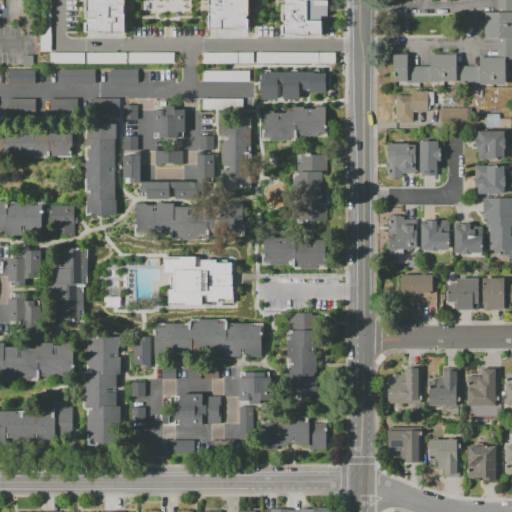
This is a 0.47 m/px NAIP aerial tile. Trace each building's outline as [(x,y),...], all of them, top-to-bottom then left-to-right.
[(39,0),(39,51),(50,51),(50,0),(39,0)] [(83,0),(247,0),(247,30),(207,30),(207,0),(124,0),(124,32),(83,32),(83,0)] [(281,0),(281,20),(306,20),(307,15),(327,15),(327,0),(281,0)] [(511,0),(511,60),(506,60),(506,85),(479,85),(479,82),(455,82),(455,81),(433,81),(433,83),(406,83),(406,81),(393,81),(393,51),(407,51),(407,66),(430,66),(430,52),(456,52),(456,65),(479,65),(479,57),(497,57),(497,38),(485,38),(485,12),(501,12),(501,0),(511,0)] [(255,51),(255,63),(334,63),(334,52),(255,51)] [(49,52),(49,63),(83,63),(83,52),(49,52)] [(85,52),(85,63),(125,63),(125,52),(85,52)] [(127,52),(127,63),(172,63),(172,52),(127,52)] [(201,52),(201,63),(252,63),(252,52),(201,52)] [(60,83),(60,69),(94,68),(94,83),(60,83)] [(110,83),(110,69),(137,69),(138,82),(110,83)] [(202,69),(201,80),(247,80),(247,69),(202,69)] [(7,83),(7,70),(35,70),(35,83),(7,83)] [(260,73),(259,99),(275,99),(276,84),(281,84),(281,99),(298,99),(298,89),(308,89),(308,93),(325,93),(325,73),(260,73)] [(395,122),(395,96),(411,96),(411,91),(427,91),(427,112),(413,111),(413,122),(395,122)] [(92,98),(120,98),(119,112),(92,112),(92,98)] [(50,99),(77,100),(77,113),(50,113),(50,99)] [(7,100),(35,100),(35,114),(7,114),(7,100)] [(122,119),(122,105),(136,105),(136,119),(122,119)] [(152,133),(152,110),(162,110),(162,107),(174,106),(174,110),(185,110),(185,133),(178,133),(178,138),(159,138),(159,133),(152,133)] [(201,120),(201,106),(214,106),(214,120),(201,120)] [(263,137),(263,111),(273,111),(273,113),(287,113),(287,111),(292,111),(292,107),(303,107),(303,109),(307,109),(307,110),(310,110),(310,109),(314,109),(314,107),(325,107),(325,133),(318,133),(318,137),(300,136),(300,133),(296,133),(296,139),(293,139),(293,137),(288,137),(288,141),(269,140),(269,137),(263,137)] [(442,122),(441,108),(468,107),(468,122),(442,122)] [(220,136),(220,119),(246,119),(246,117),(250,117),(250,153),(246,153),(247,173),(233,173),(233,185),(220,185),(220,169),(223,169),(223,161),(221,161),(221,143),(223,143),(223,136),(220,136)] [(498,128),(498,118),(510,118),(510,128),(498,128)] [(88,190),(88,178),(84,178),(85,161),(88,161),(88,148),(86,148),(86,123),(115,123),(115,199),(116,199),(116,216),(86,216),(86,190),(88,190)] [(0,128),(50,129),(50,125),(74,125),(74,148),(73,148),(73,156),(66,156),(66,157),(49,157),(49,155),(37,155),(37,159),(20,159),(20,155),(10,155),(10,160),(0,160),(0,128)] [(478,159),(478,152),(475,152),(475,147),(474,147),(474,137),(477,137),(477,131),(504,131),(504,138),(505,138),(505,149),(504,149),(504,159),(478,159)] [(137,136),(137,149),(123,149),(123,135),(137,136)] [(200,150),(199,136),(213,136),(213,150),(200,150)] [(420,141),(438,141),(438,147),(440,147),(440,166),(436,166),(437,175),(421,175),(421,173),(420,173),(420,141)] [(387,176),(387,168),(385,168),(386,162),(387,162),(387,143),(408,143),(408,144),(415,145),(414,173),(402,173),(402,176),(387,176)] [(154,165),(154,151),(181,151),(181,165),(154,165)] [(139,155),(139,182),(129,182),(129,177),(123,177),(123,155),(139,155)] [(195,155),(201,155),(213,155),(213,177),(196,177),(195,155)] [(300,175),(300,165),(303,165),(303,156),(329,156),(329,178),(324,178),(324,184),(321,184),(321,188),(319,188),(319,190),(322,190),(322,195),(325,195),(325,205),(330,205),(330,224),(300,224),(300,192),(292,192),(292,175),(300,175)] [(507,194),(480,194),(480,193),(474,193),(474,166),(486,166),(507,166),(507,194)] [(197,182),(203,182),(203,191),(197,191),(197,198),(175,198),(175,187),(169,187),(169,198),(146,199),(146,192),(141,192),(141,182),(193,181),(193,182),(197,182)] [(490,249),(490,226),(486,226),(486,219),(487,219),(487,213),(483,213),(483,198),(511,198),(511,226),(511,235),(511,257),(503,257),(503,254),(497,254),(497,253),(494,253),(494,249),(490,249)] [(0,201),(8,201),(8,205),(14,205),(14,201),(32,201),(32,205),(42,205),(41,235),(4,234),(4,231),(0,231),(0,201)] [(134,203),(146,203),(146,205),(156,205),(156,203),(172,203),(172,207),(212,207),(213,205),(231,205),(231,203),(241,203),(241,232),(230,232),(230,236),(214,235),(214,232),(206,232),(206,236),(198,236),(198,240),(179,240),(179,236),(169,236),(169,231),(160,231),(160,235),(141,235),(141,226),(134,226),(134,203)] [(46,212),(51,212),(52,206),(74,206),(74,217),(77,217),(77,223),(75,223),(75,236),(69,236),(69,234),(62,234),(62,229),(55,229),(55,223),(46,223),(46,212)] [(389,249),(389,235),(392,235),(392,231),(388,231),(388,217),(391,217),(391,215),(400,215),(400,217),(404,217),(404,219),(416,219),(416,248),(410,248),(410,249),(389,249)] [(421,249),(421,223),(427,223),(427,220),(449,221),(449,233),(448,233),(448,250),(438,250),(438,251),(428,251),(428,249),(421,249)] [(454,226),(460,226),(460,223),(469,224),(474,224),(474,226),(481,226),(481,252),(471,252),(471,254),(461,254),(461,252),(453,252),(454,226)] [(263,262),(263,236),(274,236),(274,238),(295,239),(325,239),(324,270),(300,269),(300,266),(292,266),(292,262),(287,262),(287,266),(270,265),(270,262),(263,262)] [(14,287),(14,281),(8,281),(7,258),(16,258),(16,248),(29,247),(29,250),(40,250),(40,273),(33,273),(33,279),(25,279),(25,287),(14,287)] [(52,321),(52,283),(54,283),(54,269),(59,269),(59,249),(86,249),(86,260),(91,260),(91,277),(87,277),(87,287),(83,287),(83,294),(86,294),(87,312),(82,312),(82,321),(52,321)] [(167,288),(167,305),(200,305),(200,294),(206,294),(206,301),(217,301),(217,298),(231,298),(232,285),(230,285),(230,262),(215,262),(215,259),(199,259),(199,266),(198,266),(198,264),(197,264),(198,256),(178,256),(178,259),(163,259),(163,272),(169,272),(169,288),(167,288)] [(415,296),(409,296),(409,293),(400,293),(401,274),(432,274),(432,281),(437,281),(437,292),(436,292),(435,306),(416,306),(417,296),(415,296)] [(447,302),(447,285),(456,285),(456,278),(478,279),(478,310),(455,310),(455,308),(454,308),(454,302),(447,302)] [(484,309),(484,302),(483,302),(482,278),(504,278),(504,284),(511,284),(511,301),(507,301),(507,307),(503,307),(503,309),(484,309)] [(8,321),(9,298),(15,298),(15,293),(25,293),(25,300),(34,300),(34,301),(39,301),(39,306),(41,306),(40,328),(29,328),(29,333),(20,333),(20,321),(8,321)] [(291,396),(291,387),(287,387),(287,368),(291,368),(291,357),(287,357),(287,339),(291,339),(291,325),(287,325),(287,313),(316,313),(317,330),(320,330),(320,347),(315,347),(315,355),(316,355),(317,370),(314,370),(314,380),(316,380),(317,396),(291,396)] [(155,357),(155,327),(165,327),(165,324),(182,324),(182,327),(191,327),(191,323),(199,323),(199,320),(217,319),(217,323),(227,323),(227,327),(233,327),(233,323),(251,323),(251,327),(261,327),(262,356),(223,357),(223,353),(192,353),(192,357),(155,357)] [(91,449),(91,434),(86,434),(86,416),(90,416),(90,409),(86,409),(86,400),(82,400),(82,381),(86,381),(86,372),(90,372),(90,365),(86,365),(86,347),(90,347),(90,337),(120,337),(120,348),(117,348),(117,358),(120,358),(120,373),(116,373),(116,407),(120,407),(120,449),(91,449)] [(150,365),(132,364),(132,342),(139,342),(139,337),(150,337),(150,365)] [(74,343),(74,377),(37,376),(37,381),(2,381),(2,377),(0,377),(0,343),(5,343),(5,347),(36,347),(36,343),(53,343),(53,345),(63,346),(63,343),(74,343)] [(186,378),(186,364),(199,364),(200,378),(186,378)] [(161,379),(161,365),(175,365),(175,379),(161,379)] [(203,378),(204,365),(218,365),(218,379),(203,378)] [(386,399),(386,373),(398,373),(398,374),(400,374),(400,371),(404,371),(404,368),(420,368),(420,403),(386,403),(386,399)] [(427,405),(427,381),(430,381),(430,379),(435,379),(435,376),(441,376),(441,368),(457,368),(457,405),(427,405)] [(498,405),(466,405),(466,390),(466,376),(475,376),(475,377),(481,377),(481,369),(498,368),(498,405)] [(249,404),(249,400),(238,400),(238,377),(245,378),(245,372),(264,372),(264,377),(271,377),(271,400),(260,400),(260,404),(249,404)] [(146,396),(132,396),(132,382),(146,382),(146,396)] [(180,427),(180,420),(174,420),(174,400),(179,400),(179,394),(202,394),(202,404),(205,404),(205,396),(220,396),(221,424),(206,424),(206,416),(202,416),(202,426),(180,427)] [(239,433),(239,405),(252,406),(252,433),(239,433)] [(72,406),(72,436),(55,436),(55,445),(0,445),(0,411),(55,411),(55,407),(72,406)] [(132,421),(132,407),(146,407),(146,421),(132,421)] [(260,449),(260,421),(287,421),(287,415),(301,415),(301,419),(315,419),(315,423),(325,423),(325,449),(308,449),(308,445),(298,445),(298,443),(287,443),(287,445),(277,445),(277,449),(260,449)] [(387,430),(388,457),(401,457),(401,459),(403,459),(403,460),(405,462),(419,462),(419,447),(421,447),(421,430),(387,430)] [(131,432),(145,432),(145,446),(131,446),(131,432)] [(428,464),(428,439),(459,439),(459,476),(442,476),(442,467),(437,467),(437,464),(428,464)] [(192,440),(168,440),(168,454),(192,454),(192,440)] [(467,477),(467,446),(499,446),(499,483),(482,483),(482,478),(482,477),(467,477)]
